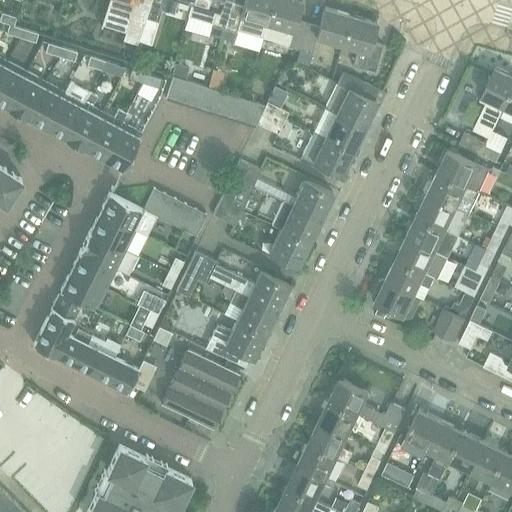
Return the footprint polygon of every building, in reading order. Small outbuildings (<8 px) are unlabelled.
[(19,13),(22,0),(19,0),(6,0),(5,10),(19,13)] [(108,0),(101,28),(102,28),(102,26),(126,33),(123,41),(138,46),(146,19),(151,0),(108,0)] [(181,0),(192,3),(192,0),(151,0),(146,19),(158,23),(161,12),(174,15),(178,0),(181,0)] [(228,0),(192,0),(192,3),(187,18),(213,25),(210,36),(222,39),(232,1),(228,0)] [(263,38),(273,0),(245,0),(244,4),(232,1),(222,39),(235,43),(238,31),(263,38)] [(273,0),(263,38),(300,48),(307,23),(296,19),(302,0),(300,0),(273,0)] [(300,48),(313,52),(317,38),(342,46),(351,14),(325,7),(319,26),(307,23),(300,48)] [(14,25),(17,17),(2,12),(0,17),(0,21),(8,24),(14,25)] [(372,41),(377,22),(351,14),(342,46),(357,50),(353,65),(375,71),(383,44),(372,41)] [(20,37),(23,28),(14,25),(8,24),(5,32),(20,37)] [(34,41),(37,32),(23,28),(20,37),(34,41)] [(33,55),(35,45),(16,41),(13,51),(33,55)] [(59,56),(62,47),(48,42),(45,51),(59,56)] [(74,60),(77,51),(62,47),(59,56),(74,60)] [(101,69),(104,60),(90,55),(87,64),(101,69)] [(68,73),(70,63),(45,56),(42,67),(68,73)] [(116,74),(119,65),(104,60),(101,69),(116,74)] [(7,107),(26,71),(7,61),(0,74),(0,102),(7,106),(7,107)] [(486,103),(473,129),(489,137),(504,106),(511,90),(511,74),(496,66),(480,100),(486,103)] [(143,82),(146,73),(132,69),(129,78),(143,82)] [(27,117),(46,81),(26,71),(7,107),(27,117)] [(373,99),(374,97),(379,89),(343,71),(326,107),(365,126),(377,101),(373,99)] [(158,87),(161,78),(146,73),(143,82),(158,87)] [(177,102),(185,79),(173,75),(166,97),(166,98),(177,102)] [(189,105),(196,83),(185,79),(177,102),(189,105)] [(65,137),(84,101),(89,90),(70,80),(65,91),(46,127),(64,137),(65,137)] [(46,127),(65,91),(46,81),(27,117),(46,127)] [(200,109),(207,86),(196,83),(189,105),(200,109)] [(211,113),(218,90),(207,86),(200,109),(211,113)] [(222,116),(229,93),(218,90),(211,113),(222,116)] [(233,120),(240,97),(229,93),(222,116),(233,120)] [(134,107),(150,114),(156,101),(140,94),(134,107)] [(244,123),(251,100),(240,97),(233,120),(244,123)] [(255,127),(257,122),(265,105),(251,100),(244,123),(255,127)] [(84,148),(103,111),(84,101),(65,137),(84,148)] [(267,128),(278,106),(267,101),(265,105),(257,122),(267,128)] [(278,133),(285,118),(289,111),(278,106),(267,128),(278,133)] [(353,150),(361,133),(365,126),(326,107),(314,131),(353,150)] [(103,157),(122,121),(103,111),(84,148),(85,147),(103,157)] [(123,168),(142,132),(122,121),(103,157),(123,168)] [(342,174),(353,150),(314,131),(302,155),(342,174)] [(485,145),(487,143),(464,132),(459,144),(481,154),(485,145)] [(500,152),(485,145),(481,154),(496,161),(500,152)] [(448,149),(438,171),(467,184),(477,163),(448,149)] [(261,169),(260,168),(239,158),(229,180),(240,185),(242,180),(254,186),(261,169)] [(0,199),(5,203),(22,178),(0,163),(0,199)] [(479,190),(467,184),(438,171),(433,180),(432,179),(429,180),(426,187),(427,190),(428,191),(427,193),(468,213),(479,190)] [(333,192),(305,179),(304,179),(292,204),(321,218),(333,192)] [(234,198),(245,203),(254,186),(242,180),(240,185),(229,180),(213,214),(224,219),(234,198)] [(154,214),(165,192),(154,187),(143,208),(154,214)] [(154,214),(143,208),(109,191),(99,211),(135,229),(135,230),(147,235),(157,215),(154,214)] [(164,219),(175,197),(165,192),(154,214),(157,215),(164,219)] [(468,213),(427,193),(417,214),(439,225),(458,234),(468,213)] [(175,224),(186,203),(175,197),(164,219),(175,224)] [(234,224),(242,209),(245,203),(234,198),(224,219),(234,224)] [(272,224),(281,228),(310,241),(321,218),(292,204),(283,200),(272,224)] [(185,229),(196,208),(186,203),(175,224),(185,229)] [(511,224),(511,206),(508,204),(497,226),(507,230),(510,223),(511,224)] [(196,235),(201,225),(207,213),(196,208),(185,229),(196,235)] [(126,249),(135,230),(135,229),(99,211),(90,230),(89,230),(126,249)] [(458,234),(439,225),(417,214),(407,236),(448,256),(458,234)] [(496,252),(507,230),(497,226),(487,247),(496,252)] [(298,266),(308,245),(310,241),(281,228),(269,252),(298,266)] [(126,249),(89,230),(80,250),(116,268),(126,249)] [(448,256),(407,236),(396,258),(435,276),(437,277),(448,256)] [(486,273),(496,252),(487,247),(477,269),(486,273)] [(106,287),(116,268),(80,250),(79,251),(80,251),(70,269),(106,287)] [(196,277),(207,255),(196,250),(177,290),(189,296),(198,278),(196,277)] [(289,284),(261,270),(260,270),(255,281),(216,264),(218,261),(207,255),(196,277),(198,278),(208,282),(210,277),(226,284),(277,309),(289,284)] [(177,275),(184,261),(175,257),(168,270),(177,275)] [(435,276),(396,258),(386,279),(422,296),(425,298),(435,276)] [(507,267),(498,262),(491,276),(500,280),(507,267)] [(97,307),(106,287),(70,269),(60,289),(97,307)] [(475,296),(486,273),(477,269),(466,291),(475,296)] [(171,288),(177,275),(168,270),(162,284),(171,288)] [(492,296),(500,280),(491,276),(484,291),(492,296)] [(418,305),(422,296),(386,279),(385,280),(383,279),(380,280),(376,288),(377,292),(379,293),(375,302),(408,318),(412,316),(415,310),(414,306),(418,305)] [(266,333),(273,316),(277,309),(226,284),(223,289),(225,296),(231,299),(230,302),(242,308),(237,319),(266,333)] [(465,318),(475,296),(466,291),(460,304),(455,302),(450,311),(465,318)] [(73,317),(80,304),(59,294),(52,306),(34,343),(55,354),(66,332),(74,317),(73,317)] [(159,313),(165,300),(156,295),(149,309),(159,313)] [(487,309),(478,304),(471,319),(480,323),(487,309)] [(454,340),(465,318),(450,311),(445,308),(434,330),(454,340)] [(152,327),(159,313),(149,309),(143,323),(152,327)] [(185,329),(181,317),(167,310),(160,326),(173,332),(181,336),(185,329)] [(126,333),(130,324),(117,318),(112,327),(126,333)] [(254,357),(266,333),(237,319),(232,329),(217,322),(205,347),(245,366),(250,356),(254,357)] [(489,339),(493,330),(480,323),(471,319),(460,342),(471,348),(478,334),(489,339)] [(140,340),(144,331),(130,324),(126,333),(140,340)] [(167,344),(173,332),(160,326),(154,337),(167,344)] [(78,328),(74,336),(87,342),(91,335),(78,328)] [(101,349),(87,342),(74,336),(66,332),(55,354),(90,371),(101,349)] [(161,403),(196,420),(213,428),(240,373),(187,348),(161,403)] [(138,368),(115,356),(101,349),(90,371),(127,390),(138,368)] [(511,358),(509,364),(505,362),(503,355),(491,350),(484,365),(511,378),(511,358)] [(156,366),(143,360),(131,382),(144,389),(156,366)] [(358,413),(386,427),(395,431),(406,409),(391,402),(386,413),(363,402),(369,391),(340,377),(329,399),(358,413)] [(348,434),(358,413),(329,399),(319,420),(348,434)] [(427,450),(442,420),(419,409),(404,439),(427,450)] [(342,446),(348,434),(319,420),(309,442),(337,456),(349,461),(353,451),(342,446)] [(449,460),(463,430),(442,420),(427,450),(437,455),(429,473),(441,478),(449,460)] [(385,453),(395,431),(386,427),(379,441),(376,448),(385,453)] [(470,471),(485,441),(463,430),(449,460),(470,471)] [(492,481),(507,451),(485,441),(470,471),(492,481)] [(327,478),(337,456),(309,442),(298,464),(327,478)] [(192,479),(166,466),(165,466),(163,470),(144,461),(146,457),(119,444),(106,471),(110,473),(101,492),(97,490),(86,511),(119,511),(121,510),(125,511),(124,511),(169,511),(174,503),(179,505),(192,479)] [(511,453),(507,451),(492,481),(511,491),(511,453)] [(375,474),(382,460),(373,455),(366,470),(375,474)] [(316,499),(327,478),(298,464),(288,485),(316,499)] [(409,487),(416,474),(407,470),(404,476),(390,469),(386,477),(399,484),(400,482),(409,487)] [(368,489),(375,474),(366,470),(358,484),(368,489)] [(0,511),(26,511),(0,485),(0,511)] [(342,511),(316,499),(288,485),(277,508),(285,511),(342,511)] [(429,503),(433,494),(419,487),(414,496),(429,503)] [(451,511),(454,508),(458,499),(450,495),(447,501),(433,494),(429,503),(447,511),(451,511)] [(355,511),(360,503),(351,499),(344,511),(355,511)] [(460,511),(476,511),(478,509),(458,499),(454,508),(460,511)] [(375,511),(378,507),(368,502),(362,511),(375,511)]
